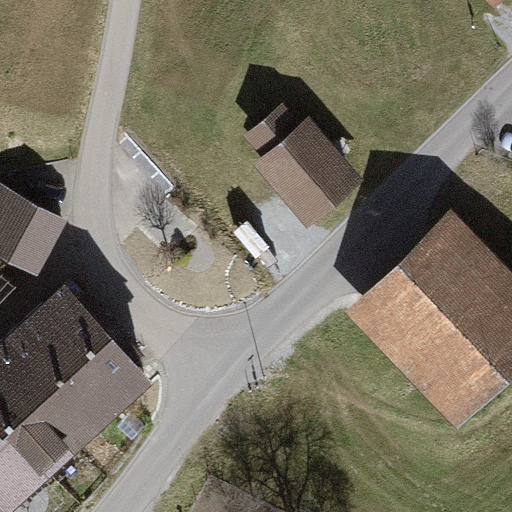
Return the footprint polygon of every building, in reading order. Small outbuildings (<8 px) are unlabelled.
[(511,0),(488,0),(503,16),(511,6),(511,0)] [(247,140),(266,163),(305,132),(285,108),(247,140)] [(266,163),(259,170),(307,228),(360,184),(311,126),(305,132),(266,163)] [(0,188),(0,257),(36,276),(65,221),(0,188)] [(511,276),(455,218),(349,321),(462,438),(511,389),(511,276)] [(51,312),(131,398),(155,376),(75,290),(51,312)] [(131,398),(51,312),(16,345),(96,430),(131,398)] [(96,430),(16,345),(0,359),(0,426),(46,476),(96,430)] [(46,476),(0,426),(0,499),(10,510),(46,476)]
